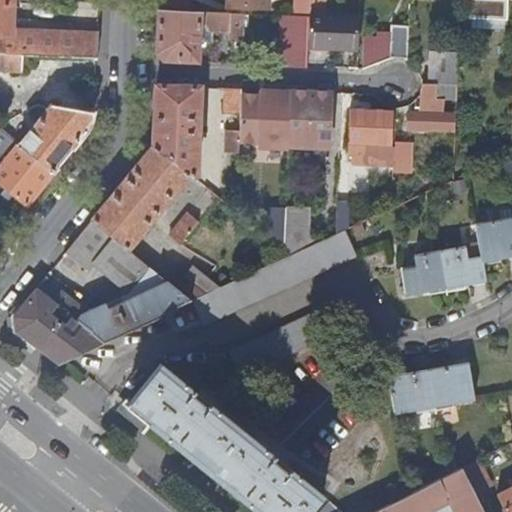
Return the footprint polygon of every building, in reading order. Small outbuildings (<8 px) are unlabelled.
[(0,0),(0,54),(23,55),(99,58),(100,32),(13,27),(14,0),(0,0)] [(160,0),(160,12),(189,14),(189,0),(160,0)] [(268,0),(229,0),(230,8),(252,9),(253,2),(268,3),(268,0)] [(298,0),(298,18),(310,19),(311,0),(298,0)] [(311,0),(310,19),(309,48),(359,50),(360,19),(326,18),(326,0),(311,0)] [(243,40),(244,16),(189,14),(160,12),(159,54),(168,63),(199,64),(200,44),(201,32),(214,32),(230,33),(230,39),(243,40)] [(309,68),(309,48),(310,19),(298,18),(281,17),(280,67),(309,68)] [(405,60),(409,62),(410,28),(393,27),(393,35),(365,33),(363,70),(386,62),(391,60),(399,60),(405,60)] [(214,45),(214,32),(201,32),(200,44),(214,45)] [(23,55),(0,54),(0,70),(22,71),(23,55)] [(432,55),(431,85),(445,86),(458,86),(459,55),(432,55)] [(445,92),(445,86),(431,85),(423,85),(423,91),(422,100),(431,101),(436,101),(439,101),(439,92),(445,92)] [(155,147),(191,176),(197,181),(200,89),(157,88),(155,147)] [(227,90),(225,115),(241,115),(242,91),(227,90)] [(292,114),(292,93),(249,91),(248,113),(292,114)] [(292,93),(292,114),(290,145),(329,146),(330,131),(331,131),(333,94),(292,93)] [(436,101),(431,101),(430,115),(410,114),(409,130),(453,132),(454,116),(435,115),(436,101)] [(21,145),(55,172),(91,128),(95,113),(54,105),(21,145)] [(380,163),(395,164),(395,149),(391,149),(393,114),(352,112),(350,151),(380,153),(380,163)] [(226,154),(240,155),(240,133),(227,132),(226,154)] [(55,172),(21,145),(20,144),(7,160),(3,157),(0,160),(0,182),(28,205),(55,172)] [(411,176),(413,145),(396,144),(395,149),(395,164),(394,175),(411,176)] [(129,253),(191,176),(155,147),(93,223),(129,253)] [(338,205),(337,236),(346,232),(363,224),(364,205),(338,205)] [(310,210),(288,209),(288,211),(286,252),(292,257),(317,245),(311,230),(309,230),(310,210)] [(271,240),(286,252),(288,211),(272,210),(271,240)] [(503,223),(511,221),(511,212),(501,214),(503,223)] [(189,216),(171,238),(182,246),(200,224),(189,216)] [(401,270),(406,295),(429,291),(430,297),(448,294),(447,289),(486,282),(483,268),(501,264),(500,259),(511,256),(511,221),(503,223),(475,227),(481,260),(467,262),(465,249),(414,259),(416,268),(401,270)] [(34,295),(14,318),(15,335),(57,368),(163,318),(162,315),(190,302),(171,287),(129,253),(93,223),(66,255),(87,272),(95,263),(139,299),(93,319),(80,325),(57,306),(65,296),(45,280),(34,295)] [(292,257),(221,289),(193,302),(204,327),(357,256),(346,232),(337,236),(317,245),(292,257)] [(190,302),(193,302),(221,289),(194,269),(185,279),(181,275),(171,287),(190,302)] [(57,306),(80,325),(93,319),(65,296),(57,306)] [(231,355),(242,380),(329,340),(325,330),(333,326),(326,311),(231,355)] [(390,380),(396,414),(476,400),(470,365),(390,380)] [(130,406),(126,402),(116,415),(142,436),(151,424),(215,476),(260,511),(313,511),(324,499),(160,368),(130,406)] [(479,463),(463,471),(476,498),(493,490),(479,463)] [(483,511),(476,498),(463,471),(441,482),(451,503),(432,511),(483,511)] [(432,511),(451,503),(441,482),(382,511),(432,511)] [(511,511),(511,490),(499,497),(506,511),(511,511)]
